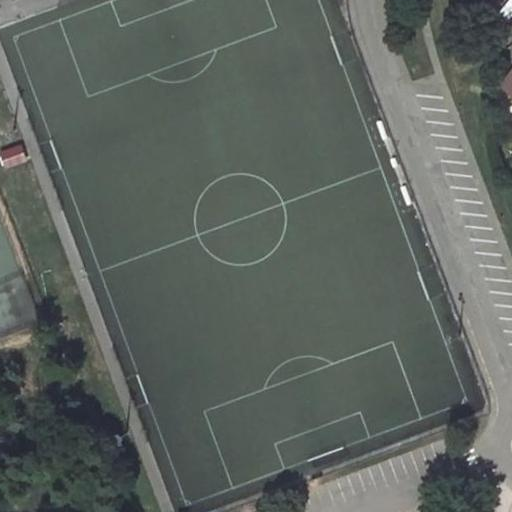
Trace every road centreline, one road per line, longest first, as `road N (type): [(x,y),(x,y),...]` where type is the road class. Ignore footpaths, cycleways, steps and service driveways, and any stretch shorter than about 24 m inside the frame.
road 1 (residential): [(371,0),(511,405)]
road 2 (residential): [(348,511),(511,451)]
